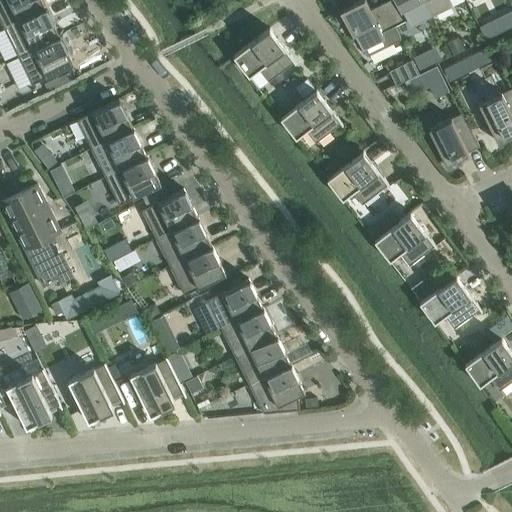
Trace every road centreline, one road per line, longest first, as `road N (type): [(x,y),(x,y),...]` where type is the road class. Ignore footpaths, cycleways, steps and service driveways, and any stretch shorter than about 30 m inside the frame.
road 1 (residential): [(395,417),(138,61)]
road 2 (residential): [(0,456),(395,417)]
road 3 (residential): [(446,209),(286,0)]
road 4 (residential): [(0,130),(138,61)]
